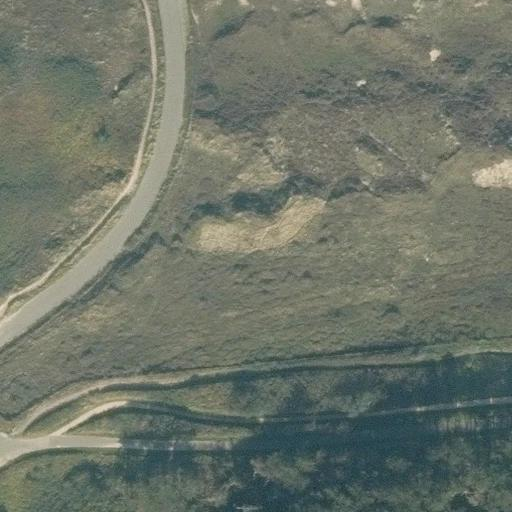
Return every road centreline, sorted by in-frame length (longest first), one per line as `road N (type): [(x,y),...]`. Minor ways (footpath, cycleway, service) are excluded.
road 1 (unknown): [(511,349),(100,387),(0,439)]
road 2 (unknown): [(0,313),(133,190),(154,73),(144,0)]
